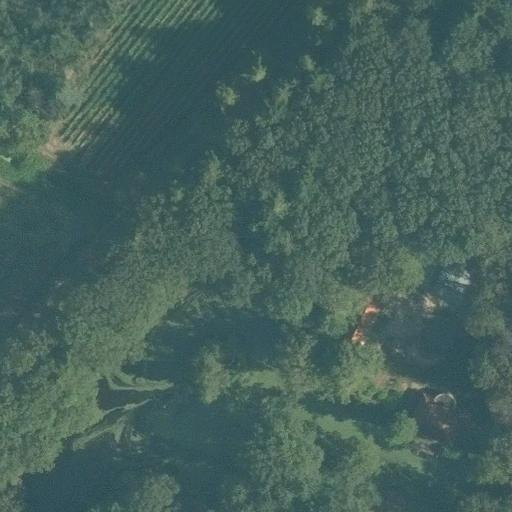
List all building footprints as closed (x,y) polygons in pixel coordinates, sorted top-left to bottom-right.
[(415,258),(405,277),(425,289),(435,269),(415,258)] [(472,308),(480,291),(441,273),(433,290),(472,308)] [(340,339),(355,346),(377,301),(362,293),(340,339)] [(415,415),(454,434),(465,412),(456,408),(456,406),(457,405),(457,403),(456,401),(456,399),(455,397),(454,396),(452,394),(451,393),(450,393),(449,392),(447,392),(445,392),(443,392),(441,392),(439,393),(437,394),(436,396),(435,397),(434,398),(425,394),(415,415)] [(434,511),(391,490),(380,511),(434,511)]
